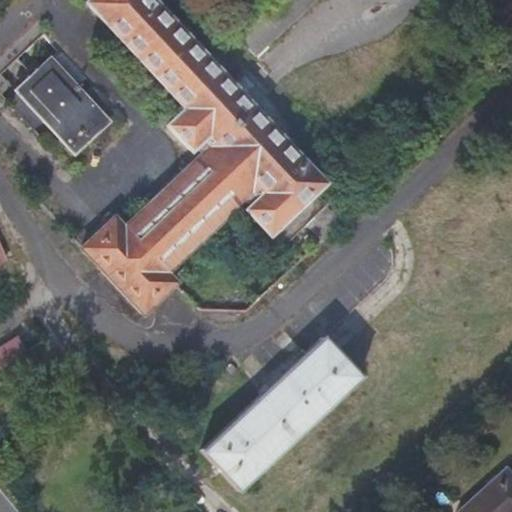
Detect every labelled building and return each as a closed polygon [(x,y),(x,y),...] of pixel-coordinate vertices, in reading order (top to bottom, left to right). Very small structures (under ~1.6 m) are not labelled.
[(156,0),(98,0),(92,6),(187,109),(169,125),(190,149),(195,144),(204,155),(125,228),(112,216),(79,246),(141,313),(175,281),(166,270),(245,197),(251,204),(246,210),(285,250),(341,197),(156,0)] [(276,0),(239,35),(258,54),(316,0),(276,0)] [(50,58),(16,89),(75,154),(109,121),(50,58)] [(0,342),(0,365),(27,348),(17,331),(0,342)] [(199,449),(238,488),(359,370),(321,331),(199,449)] [(511,511),(511,475),(504,467),(456,511),(511,511)]
